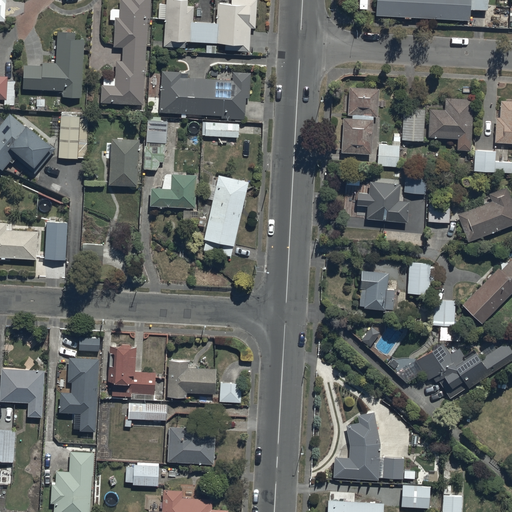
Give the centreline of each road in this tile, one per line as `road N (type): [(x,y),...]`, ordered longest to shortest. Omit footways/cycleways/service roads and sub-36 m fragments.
road 1 (residential): [(0,298),(286,314)]
road 2 (tertiary): [(299,45),(286,314)]
road 3 (residential): [(299,45),(511,55)]
road 4 (tertiary): [(286,314),(274,511)]
